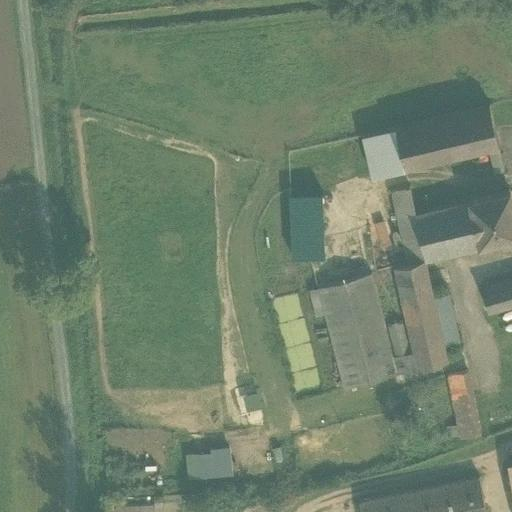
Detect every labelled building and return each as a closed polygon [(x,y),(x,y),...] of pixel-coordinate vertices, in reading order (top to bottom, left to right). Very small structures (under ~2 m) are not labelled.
[(488,106),(395,126),(404,168),(498,148),(488,106)] [(395,126),(364,133),(373,175),(404,168),(395,126)] [(409,183),(391,187),(408,262),(411,275),(428,271),(424,258),(424,257),(414,211),(415,210),(409,183)] [(321,189),(297,189),(297,241),(321,241),(321,189)] [(511,195),(511,189),(469,198),(479,244),(511,236),(511,195)] [(415,210),(414,211),(424,257),(424,258),(479,244),(469,198),(415,210)] [(428,271),(411,275),(408,262),(395,265),(413,349),(417,366),(448,358),(444,341),(436,307),(428,271)] [(371,270),(318,284),(344,385),(397,371),(393,354),(371,270)] [(511,276),(482,285),(488,309),(511,302),(511,276)] [(452,303),(436,307),(444,341),(460,338),(452,303)] [(388,323),(396,353),(409,350),(401,319),(388,323)] [(396,353),(393,354),(397,371),(417,366),(413,349),(409,350),(396,353)] [(467,368),(448,371),(461,434),(481,431),(467,368)] [(246,406),(260,403),(257,389),(243,392),(246,406)] [(228,445),(211,447),(211,451),(214,472),(231,470),(228,445)] [(214,472),(211,451),(198,453),(201,474),(214,472)] [(201,474),(198,453),(186,454),(188,475),(201,474)] [(486,511),(479,474),(359,497),(362,511),(486,511)] [(154,511),(180,511),(180,495),(154,497),(154,506),(154,511)]
